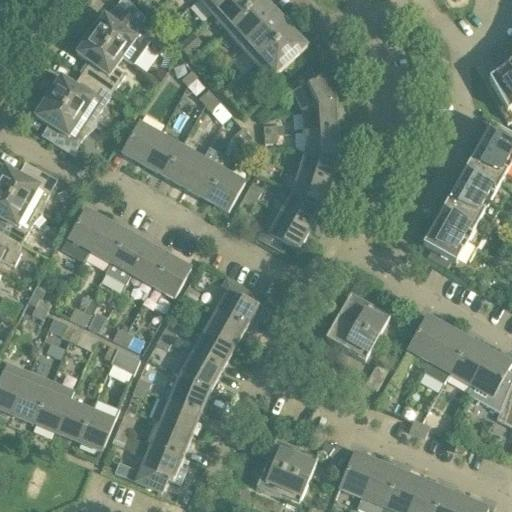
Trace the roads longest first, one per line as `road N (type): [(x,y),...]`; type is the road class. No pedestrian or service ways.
road 1 (residential): [(305,291),(114,185),(89,186),(0,133)]
road 2 (residential): [(504,511),(504,497),(363,439),(343,415),(259,374)]
road 3 (residential): [(349,249),(375,194),(385,147),(384,96),(363,18)]
road 4 (residential): [(459,51),(462,139),(389,270)]
road 5 (residential): [(199,511),(259,374)]
road 6 (residential): [(511,347),(399,285),(389,270)]
